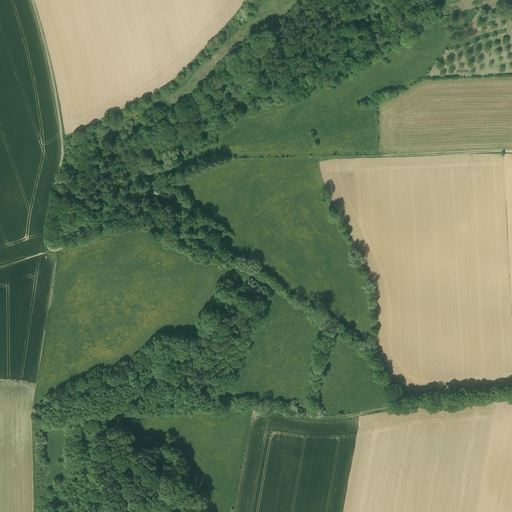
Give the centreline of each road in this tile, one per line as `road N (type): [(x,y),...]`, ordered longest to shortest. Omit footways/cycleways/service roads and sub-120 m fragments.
road 1 (track): [(51,247),(134,226),(190,253),(258,269),(344,326),(400,402)]
road 2 (track): [(400,402),(338,417),(251,409)]
road 3 (track): [(511,151),(384,155)]
